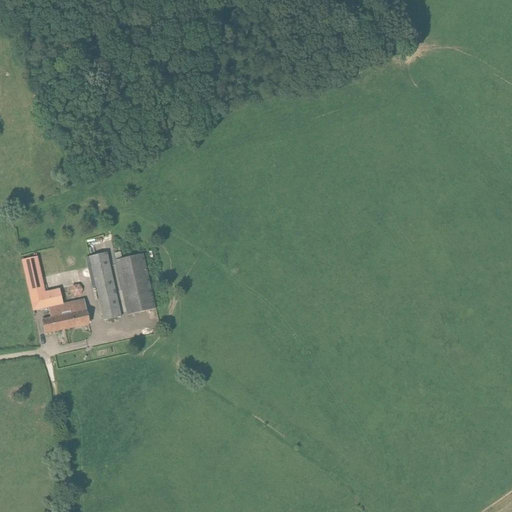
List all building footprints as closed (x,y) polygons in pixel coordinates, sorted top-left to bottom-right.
[(121,317),(119,307),(106,252),(89,256),(103,321),(121,317)] [(155,309),(153,300),(143,254),(115,260),(128,316),(155,309)] [(37,257),(21,261),(33,312),(41,310),(50,308),(58,306),(62,305),(59,290),(47,293),(45,293),(37,257)] [(85,291),(81,281),(72,284),(76,294),(85,291)] [(83,301),(62,305),(58,306),(64,329),(88,324),(83,301)] [(64,329),(58,306),(50,308),(52,319),(42,322),(44,334),(64,329)]
